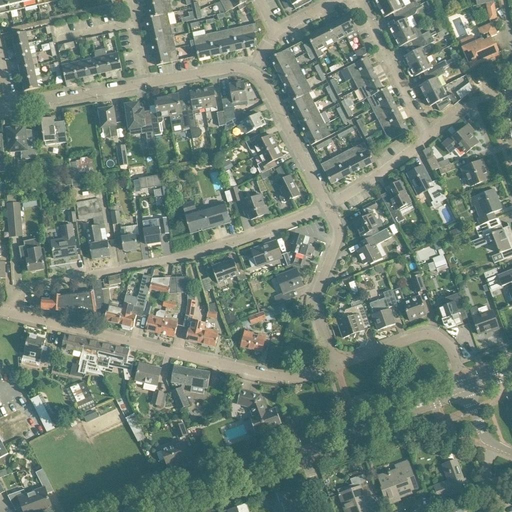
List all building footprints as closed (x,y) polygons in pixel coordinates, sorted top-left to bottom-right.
[(0,0),(0,14),(10,12),(7,0),(0,0)] [(22,0),(7,0),(10,12),(24,9),(22,0)] [(37,0),(22,0),(24,9),(39,5),(37,0)] [(238,6),(245,3),(246,2),(244,0),(223,0),(221,2),(226,12),(238,7),(238,6)] [(296,10),(312,1),(310,2),(308,0),(287,0),(289,3),(291,2),(292,5),(293,5),(296,9),(295,9),(296,10)] [(401,0),(394,0),(379,8),(384,18),(405,7),(401,0)] [(173,13),(170,1),(148,6),(151,17),(146,18),(146,19),(168,14),(173,13)] [(413,2),(407,6),(410,11),(416,7),(413,2)] [(493,2),(486,4),(488,12),(495,11),(493,2)] [(433,3),(429,5),(433,15),(437,13),(433,3)] [(410,11),(406,13),(409,18),(413,16),(414,15),(415,15),(415,14),(416,14),(416,13),(417,12),(417,11),(417,10),(417,9),(416,8),(416,7),(410,11)] [(146,19),(149,30),(170,25),(168,14),(146,19)] [(346,37),(357,32),(349,16),(338,21),(346,37)] [(389,27),(394,37),(412,28),(406,18),(389,27)] [(338,21),(328,26),(336,42),(346,37),(338,21)] [(256,24),(241,27),(246,49),(257,46),(254,33),(259,32),(260,33),(261,33),(256,24)] [(497,35),(496,34),(492,24),(478,30),(482,40),(463,48),(471,67),(500,55),(496,45),(495,46),(491,37),(497,35)] [(173,37),(170,25),(149,30),(151,42),(173,37)] [(336,42),(328,26),(318,31),(326,47),(336,42)] [(234,51),(246,49),(241,27),(229,30),(234,51)] [(413,46),(432,37),(437,34),(436,33),(431,35),(430,32),(417,39),(412,28),(394,37),(400,47),(411,42),(413,46)] [(222,54),(234,51),(229,30),(217,32),(222,54)] [(31,31),(12,35),(14,47),(28,43),(27,36),(32,35),(31,31)] [(326,47),(318,31),(307,37),(318,58),(323,55),(321,50),(326,47)] [(210,57),(222,54),(217,32),(205,35),(210,57)] [(196,48),(197,55),(198,59),(210,57),(205,35),(194,38),(194,41),(196,48)] [(151,42),(154,54),(176,49),(173,37),(151,42)] [(410,67),(427,58),(422,48),(434,41),(432,37),(413,46),(416,51),(404,57),(405,59),(404,59),(403,61),(406,66),(408,66),(409,65),(410,67)] [(14,47),(17,58),(31,55),(30,48),(34,47),(33,42),(29,43),(28,43),(14,47)] [(354,52),(356,55),(358,59),(368,53),(365,47),(354,52)] [(270,58),(276,69),(295,59),(290,48),(270,58)] [(179,61),(176,49),(154,54),(157,66),(179,61)] [(36,53),(31,55),(17,58),(19,69),(34,65),(32,59),(37,58),(36,53)] [(115,71),(122,69),(118,53),(107,56),(112,77),(117,76),(115,71)] [(112,77),(107,56),(95,58),(99,74),(105,73),(106,78),(112,77)] [(93,76),(99,74),(95,58),(84,61),(89,82),(94,81),(93,76)] [(367,58),(347,68),(353,79),(372,68),(367,58)] [(437,72),(444,68),(449,65),(446,60),(437,65),(435,61),(430,64),(427,58),(410,67),(410,68),(410,69),(408,71),(411,75),(413,76),(414,75),(415,77),(432,68),(434,73),(437,72)] [(276,69),(281,80),(301,69),(295,59),(276,69)] [(84,83),(89,82),(84,61),(73,63),(77,80),(83,78),(84,83)] [(71,81),(77,80),(73,63),(62,66),(67,87),(72,86),(71,81)] [(19,69),(22,80),(41,76),(41,75),(36,76),(35,70),(39,69),(38,64),(34,65),(19,69)] [(378,79),(372,68),(353,79),(358,89),(378,79)] [(437,72),(439,77),(447,73),(444,68),(437,72)] [(281,80),(287,90),(306,80),(301,69),(281,80)] [(22,80),(24,91),(39,88),(37,81),(42,80),(41,76),(22,80)] [(420,86),(425,96),(442,87),(437,77),(420,86)] [(330,81),(334,88),(338,86),(343,83),(341,79),(336,82),(334,79),(330,81)] [(358,89),(363,100),(383,90),(378,79),(358,89)] [(312,91),(306,80),(287,90),(292,101),(289,103),(309,93),(312,91)] [(222,100),(224,112),(224,114),(226,124),(235,119),(234,112),(235,112),(234,107),(240,106),(239,102),(247,101),(244,83),(230,85),(232,98),(222,100)] [(447,97),(442,87),(425,96),(430,106),(436,103),(440,111),(450,103),(447,97)] [(218,111),(213,88),(202,90),(205,106),(211,105),(212,112),(218,111)] [(386,88),(383,90),(363,100),(364,100),(367,99),(372,109),(392,99),(386,88)] [(199,107),(205,106),(202,90),(190,92),(193,110),(187,111),(188,116),(191,130),(193,140),(198,139),(199,138),(200,137),(201,136),(201,135),(201,134),(201,132),(201,131),(200,130),(199,129),(198,129),(197,129),(195,115),(200,114),(199,107)] [(289,103),(294,113),(314,103),(309,93),(289,103)] [(166,97),(170,116),(172,127),(183,125),(181,117),(182,117),(178,95),(166,97)] [(157,114),(151,115),(151,117),(154,132),(154,136),(161,135),(159,121),(158,118),(170,116),(166,97),(155,99),(157,114)] [(398,110),(392,99),(372,109),(378,120),(398,110)] [(294,113),(300,124),(320,114),(314,103),(294,113)] [(143,112),(143,110),(139,111),(138,104),(126,106),(127,112),(125,113),(128,127),(129,126),(130,129),(142,127),(143,134),(146,133),(149,155),(157,154),(154,136),(154,132),(151,117),(151,115),(150,111),(143,112)] [(102,108),(101,110),(99,110),(102,128),(109,127),(111,137),(118,136),(113,108),(107,109),(105,108),(102,108)] [(378,120),(383,131),(403,120),(398,110),(378,120)] [(224,112),(217,113),(219,127),(226,125),(226,124),(224,114),(224,112)] [(226,124),(226,125),(225,132),(241,124),(249,140),(257,136),(254,131),(266,125),(260,113),(249,119),(247,113),(235,119),(226,124)] [(325,125),(320,114),(300,124),(306,135),(325,125)] [(188,116),(182,117),(181,117),(183,125),(184,131),(191,130),(188,116)] [(67,143),(64,121),(55,123),(54,123),(54,118),(41,119),(43,133),(42,133),(43,134),(44,142),(45,142),(45,145),(67,143)] [(409,131),(403,120),(383,131),(389,141),(409,131)] [(306,135),(311,146),(331,135),(325,125),(306,135)] [(454,135),(443,145),(450,153),(459,146),(466,154),(478,143),(471,135),(474,132),(468,125),(455,136),(454,135)] [(9,129),(7,129),(10,152),(21,151),(22,158),(23,159),(24,160),(37,158),(34,132),(33,132),(33,133),(25,133),(24,133),(24,130),(25,130),(25,127),(17,128),(16,126),(10,126),(9,129)] [(255,149),(259,155),(277,146),(271,135),(259,141),(257,136),(249,140),(246,142),(248,146),(250,151),(255,149)] [(374,162),(369,152),(364,142),(353,148),(363,168),(374,162)] [(124,146),(116,147),(119,167),(127,166),(124,146)] [(282,156),(277,146),(259,155),(262,162),(257,165),(262,174),(273,168),(271,163),(286,155),(286,154),(282,156)] [(342,154),(353,173),(363,168),(353,148),(342,154)] [(342,179),(353,173),(342,154),(332,159),(342,179)] [(75,175),(94,169),(90,156),(71,162),(75,175)] [(432,171),(439,169),(441,168),(435,156),(427,160),(432,171)] [(332,159),(321,165),(331,185),(342,179),(332,159)] [(471,187),(490,179),(482,160),(463,168),(465,171),(463,172),(466,179),(468,178),(471,187)] [(231,169),(227,162),(223,164),(226,172),(231,169)] [(441,168),(439,169),(441,175),(456,169),(453,163),(441,168)] [(421,166),(407,174),(418,196),(428,191),(431,196),(430,196),(433,202),(439,199),(440,203),(447,199),(437,180),(436,180),(437,182),(432,184),(430,180),(428,181),(421,166)] [(281,168),(275,170),(279,178),(285,175),(281,168)] [(161,186),(159,176),(139,179),(141,189),(161,186)] [(300,195),(290,176),(277,183),(282,194),(280,195),(280,198),(282,202),(285,203),(300,195)] [(382,195),(381,196),(396,225),(404,220),(399,209),(411,203),(400,181),(386,188),(386,189),(388,188),(390,191),(387,193),(386,196),(382,195)] [(234,203),(241,201),(237,187),(230,190),(234,203)] [(502,209),(494,189),(469,199),(473,207),(475,206),(480,218),(477,219),(480,226),(488,222),(496,219),(493,213),(502,209)] [(16,191),(7,191),(8,203),(17,202),(16,191)] [(251,220),(268,214),(262,195),(241,203),(246,215),(249,214),(251,220)] [(99,199),(76,203),(80,221),(103,217),(99,199)] [(138,202),(141,218),(151,217),(149,200),(138,202)] [(185,214),(191,234),(231,223),(225,203),(196,211),(194,201),(182,204),(185,214)] [(377,219),(376,220),(373,213),(373,214),(371,210),(378,207),(375,202),(362,208),(365,213),(367,216),(354,223),(361,237),(380,227),(381,226),(382,225),(382,224),(382,223),(382,222),(382,221),(381,221),(381,220),(380,220),(380,219),(379,219),(378,219),(377,219)] [(21,204),(7,204),(9,239),(23,238),(21,204)] [(113,225),(120,224),(119,212),(112,214),(113,225)] [(76,213),(69,213),(70,224),(77,223),(76,213)] [(167,218),(143,222),(144,230),(147,245),(161,242),(160,235),(162,235),(169,234),(167,218)] [(488,222),(480,226),(475,228),(479,237),(476,238),(478,243),(493,237),(500,255),(492,258),(494,263),(502,261),(511,256),(511,233),(508,223),(507,223),(508,226),(503,229),(501,226),(491,230),(488,222)] [(86,228),(92,260),(111,257),(108,241),(101,242),(99,230),(105,229),(104,224),(86,228)] [(52,245),(54,259),(77,256),(74,237),(74,238),(72,225),(61,227),(64,243),(52,245)] [(121,231),(122,238),(124,251),(130,250),(131,251),(132,253),(136,252),(137,250),(136,249),(138,248),(136,236),(139,235),(138,225),(127,227),(127,230),(124,230),(121,231)] [(388,228),(378,233),(382,242),(393,237),(388,228)] [(314,240),(294,233),(291,244),(294,245),(291,252),(295,254),(291,265),(302,268),(306,257),(311,259),(315,248),(312,247),(314,240)] [(371,265),(383,259),(376,246),(378,245),(374,238),(373,236),(359,243),(362,248),(357,251),(364,265),(369,262),(371,265)] [(39,239),(23,241),(24,246),(19,247),(21,261),(27,260),(29,272),(45,269),(39,239)] [(269,245),(252,251),(258,267),(282,258),(276,241),(268,244),(269,245)] [(440,256),(433,259),(436,269),(447,266),(443,255),(445,255),(443,249),(438,251),(440,256)] [(222,263),(212,266),(218,284),(237,277),(239,282),(247,279),(241,262),(235,265),(234,260),(222,264),(222,263)] [(277,304),(290,299),(287,292),(303,286),(297,269),(277,277),(283,293),(274,297),(277,304)] [(488,272),(484,274),(486,279),(492,277),(492,278),(497,276),(499,275),(496,269),(488,272)] [(511,269),(499,275),(497,276),(502,287),(508,284),(510,289),(508,290),(511,301),(511,269)] [(416,293),(426,290),(421,275),(411,278),(416,293)] [(119,276),(109,278),(110,285),(120,283),(119,276)] [(186,277),(176,278),(177,294),(187,293),(187,292),(187,283),(186,277)] [(169,294),(171,278),(152,279),(151,283),(149,289),(169,294)] [(354,283),(349,285),(352,292),(358,295),(359,295),(354,283)] [(102,289),(93,290),(96,306),(105,305),(102,289)] [(132,327),(134,328),(136,316),(142,317),(146,302),(149,291),(140,289),(138,299),(126,296),(123,308),(119,324),(122,325),(123,328),(130,330),(132,327)] [(96,306),(93,290),(62,294),(62,296),(53,295),(53,300),(43,299),(42,310),(61,311),(96,319),(97,317),(96,306)] [(385,298),(370,304),(374,315),(372,315),(378,331),(395,324),(389,308),(397,305),(392,290),(383,293),(385,298)] [(403,300),(398,302),(402,312),(406,310),(410,321),(426,315),(420,296),(411,300),(410,297),(404,300),(403,300)] [(205,328),(206,323),(192,320),(196,301),(188,300),(183,327),(189,328),(186,340),(201,344),(205,328)] [(449,328),(455,326),(461,324),(462,327),(470,324),(461,300),(448,304),(447,302),(444,300),(440,302),(439,305),(440,307),(438,308),(444,326),(446,327),(449,328)] [(168,301),(166,307),(175,309),(177,303),(168,301)] [(146,302),(142,317),(143,317),(148,318),(149,314),(150,315),(153,304),(146,302)] [(108,311),(107,311),(104,321),(119,324),(123,308),(109,304),(108,311)] [(210,311),(208,317),(217,319),(218,313),(215,304),(209,306),(210,311)] [(267,321),(274,319),(273,317),(287,311),(284,304),(248,318),(251,325),(266,319),(267,321)] [(356,334),(364,331),(365,331),(364,329),(370,326),(362,304),(346,310),(344,313),(342,312),(336,324),(338,325),(343,339),(350,336),(354,338),(356,334)] [(492,332),(499,329),(492,311),(489,312),(487,306),(478,309),(480,315),(473,318),(479,335),(491,330),(492,332)] [(145,331),(160,334),(164,318),(165,311),(160,310),(156,312),(155,316),(150,315),(149,314),(148,318),(145,331)] [(233,312),(224,316),(228,325),(236,322),(233,312)] [(160,334),(174,337),(178,322),(164,318),(160,334)] [(201,344),(215,347),(218,335),(214,334),(215,331),(206,329),(207,323),(206,323),(205,328),(201,344)] [(252,338),(253,334),(245,332),(241,347),(262,352),(265,337),(258,335),(257,339),(252,338)] [(31,362),(33,357),(41,359),(39,363),(50,366),(54,347),(45,345),(46,340),(29,335),(23,360),(31,362)] [(65,335),(62,348),(82,353),(85,340),(65,335)] [(85,340),(82,353),(79,365),(80,366),(78,373),(82,374),(86,375),(89,361),(96,363),(101,343),(85,340)] [(126,366),(130,350),(101,343),(96,363),(98,366),(108,368),(109,362),(126,366)] [(73,364),(70,375),(83,378),(82,374),(78,373),(80,366),(79,365),(73,364)] [(157,385),(161,370),(140,364),(136,380),(157,385)] [(208,389),(210,373),(174,366),(171,383),(208,389)] [(84,381),(66,389),(73,404),(75,403),(81,414),(96,407),(84,381)] [(178,389),(171,392),(179,410),(189,405),(181,387),(178,389)] [(253,393),(241,390),(237,404),(250,408),(253,417),(250,418),(256,434),(282,425),(276,408),(267,412),(263,402),(260,403),(258,398),(253,396),(253,393)] [(160,406),(163,394),(155,392),(152,404),(160,406)] [(40,395),(31,399),(48,432),(56,428),(40,395)] [(96,412),(84,417),(87,423),(99,418),(96,412)] [(135,414),(126,418),(134,435),(143,431),(137,420),(135,414)] [(77,425),(74,418),(68,421),(72,428),(77,425)] [(183,423),(174,426),(179,438),(187,435),(183,423)] [(199,428),(187,432),(190,439),(201,435),(199,428)] [(0,482),(0,458),(8,454),(0,438),(0,492),(4,491),(4,492),(5,492),(0,482)] [(162,450),(167,466),(180,462),(180,464),(190,460),(183,440),(174,443),(175,445),(162,450)] [(410,491),(418,488),(408,461),(395,466),(397,470),(378,477),(382,488),(381,488),(387,505),(395,502),(395,500),(411,493),(410,491)] [(456,461),(443,466),(449,481),(435,486),(439,499),(459,491),(469,487),(466,479),(463,480),(456,461)] [(43,470),(36,473),(42,485),(49,481),(43,470)] [(338,490),(337,490),(345,511),(368,511),(369,511),(366,504),(373,501),(364,475),(350,479),(354,489),(339,494),(338,490)] [(24,490),(8,496),(13,506),(20,502),(23,511),(49,511),(53,511),(45,488),(38,490),(40,494),(30,498),(28,494),(26,495),(24,490)] [(486,488),(474,493),(476,499),(489,495),(486,488)] [(267,498),(268,502),(271,501),(275,511),(294,511),(290,501),(287,502),(283,492),(267,498)] [(468,502),(463,504),(465,511),(471,510),(468,502)] [(249,511),(246,503),(227,510),(228,511),(249,511)]
